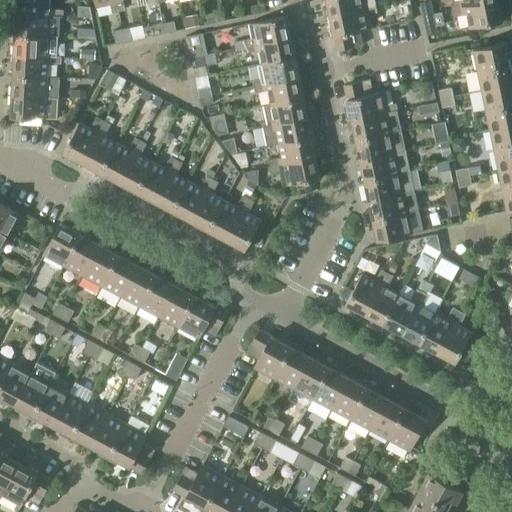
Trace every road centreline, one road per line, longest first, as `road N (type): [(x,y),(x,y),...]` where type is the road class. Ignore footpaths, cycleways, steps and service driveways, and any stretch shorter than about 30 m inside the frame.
road 1 (residential): [(285,315),(252,303),(224,259),(89,188),(69,198),(0,163)]
road 2 (residential): [(285,315),(347,200),(306,7),(298,0)]
road 3 (residential): [(511,454),(477,419),(285,315)]
